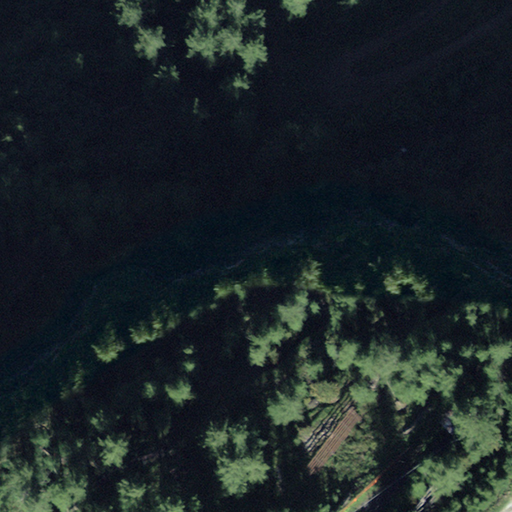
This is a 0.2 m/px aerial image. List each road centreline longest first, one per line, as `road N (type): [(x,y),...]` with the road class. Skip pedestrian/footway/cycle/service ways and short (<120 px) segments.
road 1 (track): [(508,0),(332,106),(309,101),(335,62),(449,0)]
road 2 (track): [(369,511),(439,442),(490,418),(511,417)]
